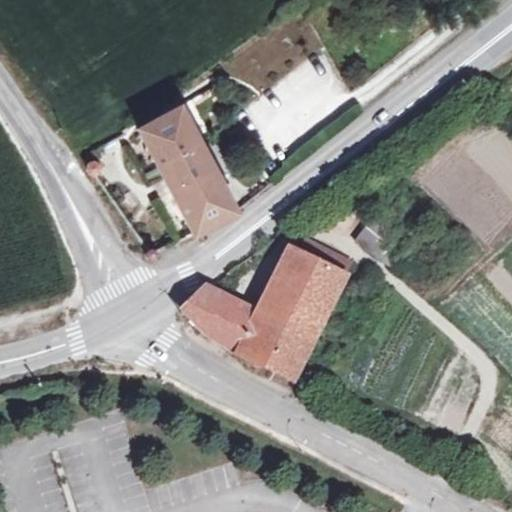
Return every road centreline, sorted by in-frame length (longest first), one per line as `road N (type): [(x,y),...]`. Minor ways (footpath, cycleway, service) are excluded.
road 1 (secondary): [(511,25),(131,316)]
road 2 (residential): [(131,316),(161,348),(461,511)]
road 3 (residential): [(131,316),(0,89)]
road 4 (unknown): [(413,300),(477,368),(471,409),(430,492)]
road 5 (secondary): [(131,316),(0,360)]
